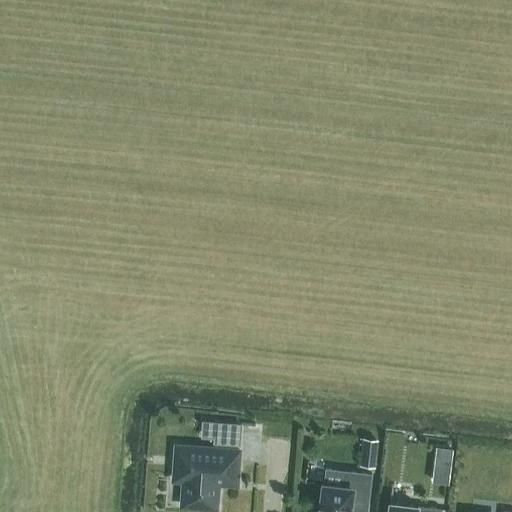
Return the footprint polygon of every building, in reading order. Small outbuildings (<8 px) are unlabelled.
[(201,423),(200,435),(219,436),(219,424),(201,423)] [(373,466),(376,439),(363,438),(360,464),(373,466)] [(435,444),(430,481),(447,483),(451,446),(435,444)] [(190,481),(188,506),(216,508),(218,483),(236,484),(239,450),(176,445),(173,479),(190,481)] [(350,511),(351,511),(360,511),(366,511),(371,473),(345,470),(343,486),(324,484),(322,500),(320,500),(319,505),(322,505),(320,511),(350,511)] [(417,505),(391,502),(389,511),(441,511),(442,508),(417,505)]
